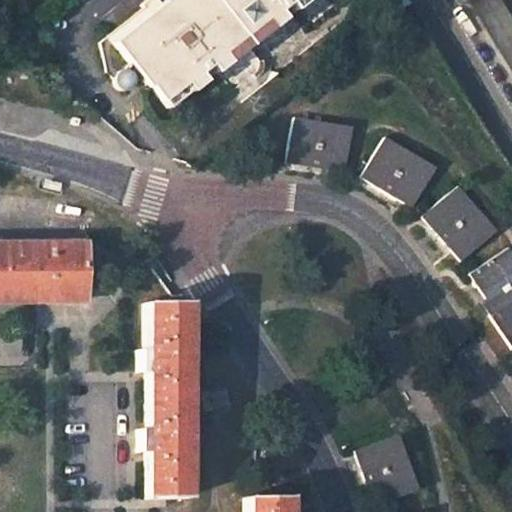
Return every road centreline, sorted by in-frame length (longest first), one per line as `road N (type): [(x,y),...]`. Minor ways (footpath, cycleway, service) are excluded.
road 1 (unclassified): [(195,199),(296,194),(338,204),(372,224),(511,421)]
road 2 (unclassified): [(338,511),(304,431),(186,240),(195,199)]
road 3 (track): [(304,431),(280,445),(214,447),(213,502),(44,504)]
road 4 (unclassified): [(0,144),(195,199)]
road 5 (unclassified): [(436,0),(511,120)]
